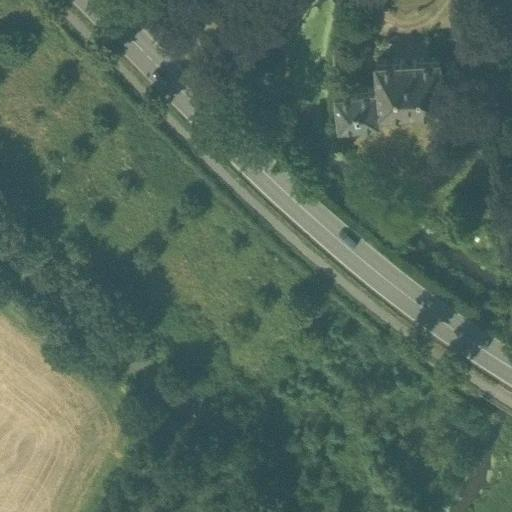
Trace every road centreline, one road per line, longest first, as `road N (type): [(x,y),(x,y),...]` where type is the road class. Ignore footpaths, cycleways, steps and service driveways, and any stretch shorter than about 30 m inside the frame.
road 1 (primary): [(90,0),(286,190),(411,298),(511,366)]
road 2 (track): [(0,300),(114,393),(127,419),(124,446),(87,511)]
